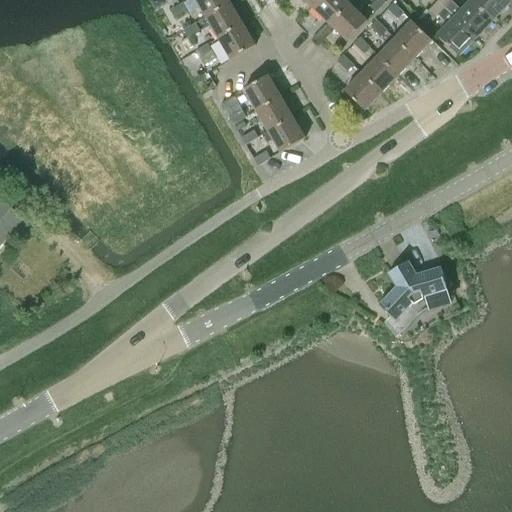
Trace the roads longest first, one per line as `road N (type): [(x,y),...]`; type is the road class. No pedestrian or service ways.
road 1 (unclassified): [(145,351),(143,333),(152,323),(442,113),(468,89),(468,74)]
road 2 (tertiary): [(145,351),(256,300),(511,156)]
road 3 (unclassified): [(0,361),(257,193)]
road 4 (track): [(0,464),(177,368),(187,334)]
road 5 (tertiary): [(0,430),(145,351)]
road 6 (residential): [(341,142),(267,10)]
road 7 (residential): [(341,142),(468,74)]
